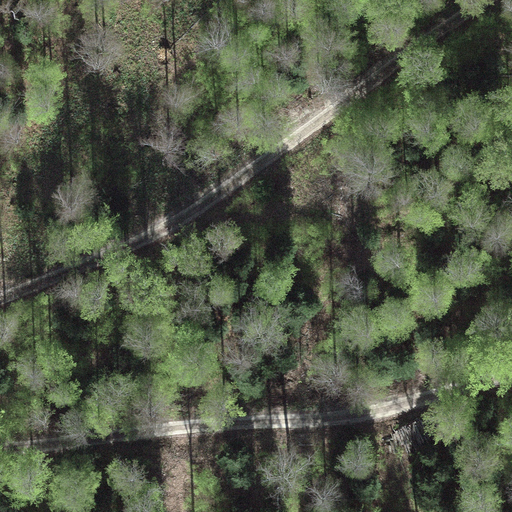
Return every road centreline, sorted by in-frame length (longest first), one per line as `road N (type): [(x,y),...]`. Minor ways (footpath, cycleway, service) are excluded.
road 1 (track): [(0,294),(155,231),(494,0)]
road 2 (track): [(0,447),(333,416),(511,378)]
